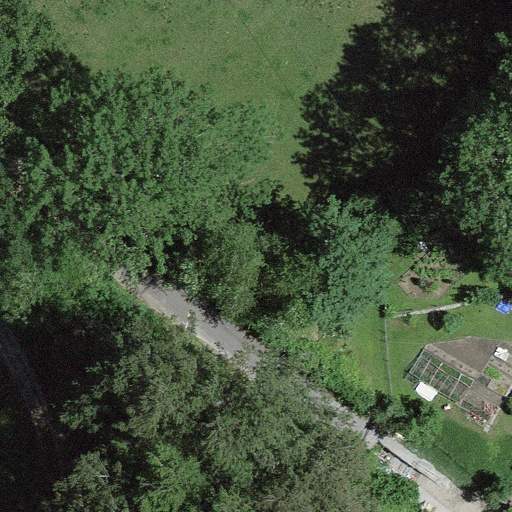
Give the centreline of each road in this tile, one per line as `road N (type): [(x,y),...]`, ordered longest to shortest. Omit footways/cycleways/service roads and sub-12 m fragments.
road 1 (unclassified): [(476,511),(0,146)]
road 2 (track): [(49,511),(54,466),(38,386),(0,309)]
